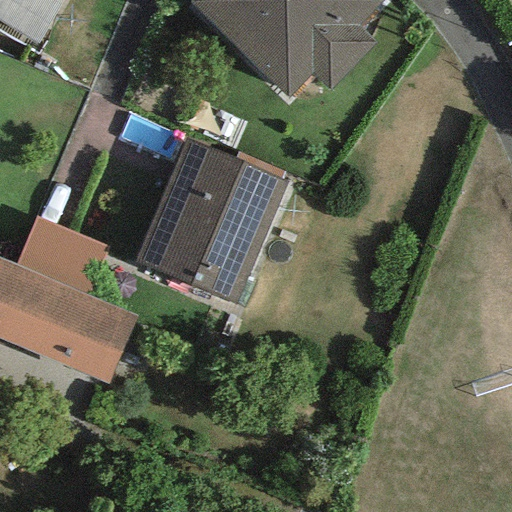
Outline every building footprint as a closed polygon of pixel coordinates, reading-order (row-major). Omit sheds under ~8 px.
[(0,0),(0,23),(35,45),(61,0),(0,0)] [(382,1),(381,0),(192,0),(189,3),(286,99),(312,75),(329,90),(374,44),(358,25),(382,1)] [(286,182),(185,138),(133,263),(235,305),(286,182)] [(14,266),(85,296),(108,248),(37,218),(14,266)] [(14,266),(0,259),(0,337),(106,384),(135,318),(85,296),(14,266)]
